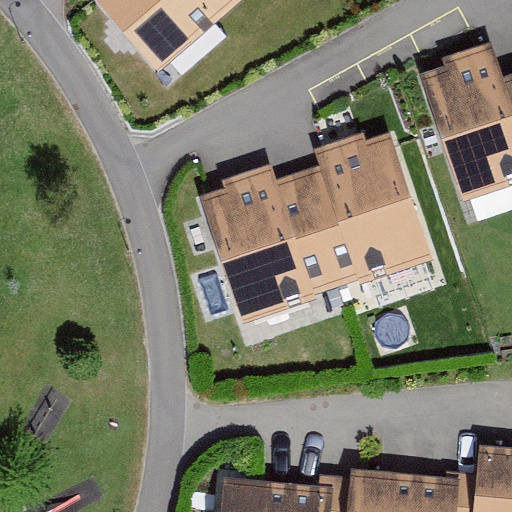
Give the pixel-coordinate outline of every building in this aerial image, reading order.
[(103,0),(160,65),(235,0),(103,0)] [(511,46),(436,72),(473,189),(511,175),(511,46)] [(399,127),(214,194),(259,315),(434,254),(399,127)] [(511,511),(511,455),(470,452),(464,511),(511,511)] [(444,511),(447,482),(341,474),(338,511),(444,511)] [(312,511),(314,494),(209,486),(206,511),(312,511)]
